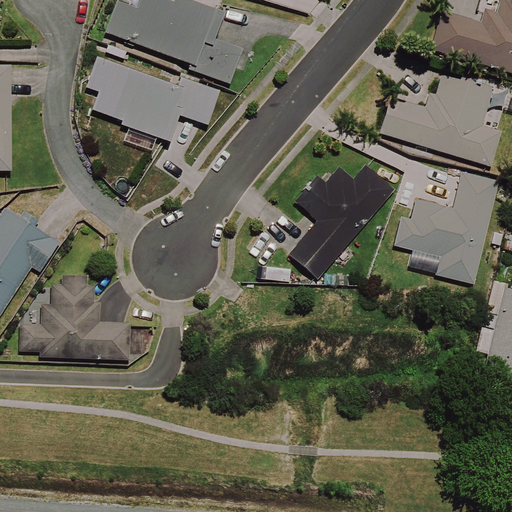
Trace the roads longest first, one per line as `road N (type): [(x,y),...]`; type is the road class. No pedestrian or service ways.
road 1 (residential): [(172,256),(377,0)]
road 2 (residential): [(51,0),(63,23),(49,89),(75,174),(96,202),(172,256)]
